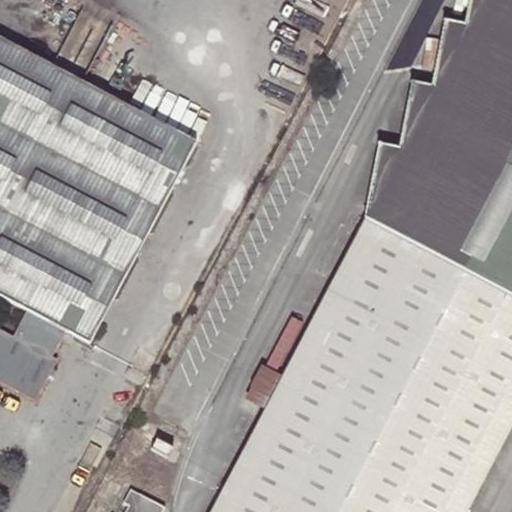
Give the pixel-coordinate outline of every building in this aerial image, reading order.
[(466,511),(511,425),(511,0),(469,0),(464,24),(445,19),(431,86),(412,81),(398,147),(379,143),(364,221),(282,379),(268,406),(212,511),(466,511)] [(56,361),(51,358),(65,331),(90,344),(196,144),(0,39),(0,383),(35,402),(56,361)] [(248,395),(268,406),(282,379),(262,369),(248,395)] [(160,440),(155,450),(171,460),(177,450),(160,440)] [(162,511),(165,508),(132,490),(125,503),(129,505),(125,511),(162,511)]
